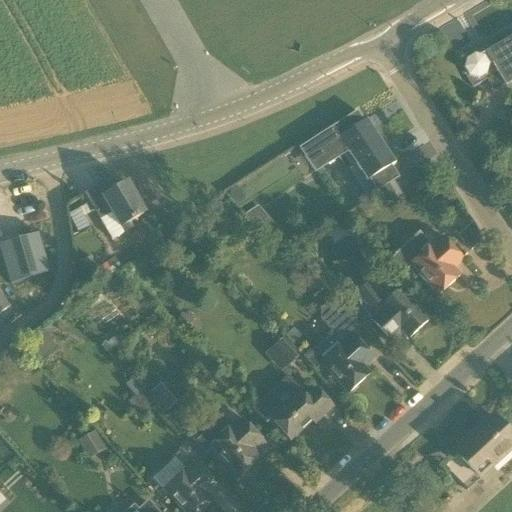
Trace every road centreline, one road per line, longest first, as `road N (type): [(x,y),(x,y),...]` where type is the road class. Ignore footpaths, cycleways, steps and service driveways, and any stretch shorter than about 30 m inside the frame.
road 1 (tertiary): [(48,163),(184,128),(380,43)]
road 2 (unclassified): [(307,511),(511,327)]
road 3 (unclassified): [(511,250),(380,43)]
road 4 (unclassified): [(0,338),(49,303),(62,256),(48,163)]
